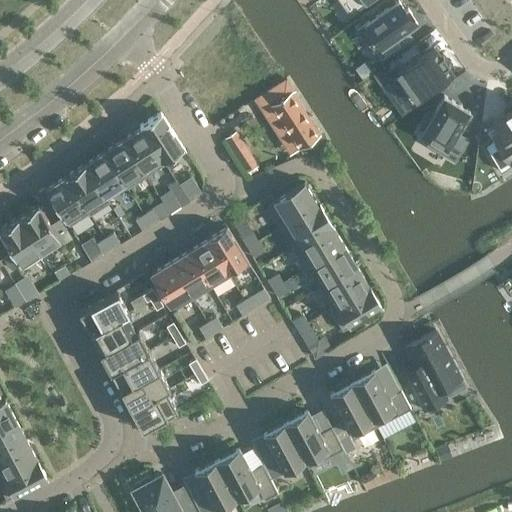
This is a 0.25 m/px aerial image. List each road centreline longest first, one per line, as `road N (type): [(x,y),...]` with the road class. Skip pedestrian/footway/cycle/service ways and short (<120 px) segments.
road 1 (residential): [(112,439),(218,424),(392,315),(388,286),(319,172),(298,165),(220,188)]
road 2 (residential): [(112,439),(54,305),(202,209),(220,188)]
road 3 (residential): [(220,188),(217,170),(152,65),(124,34)]
road 4 (tertiary): [(0,140),(124,34)]
road 5 (residential): [(12,511),(83,473),(112,439)]
road 6 (residential): [(429,0),(477,65),(496,71),(511,59)]
